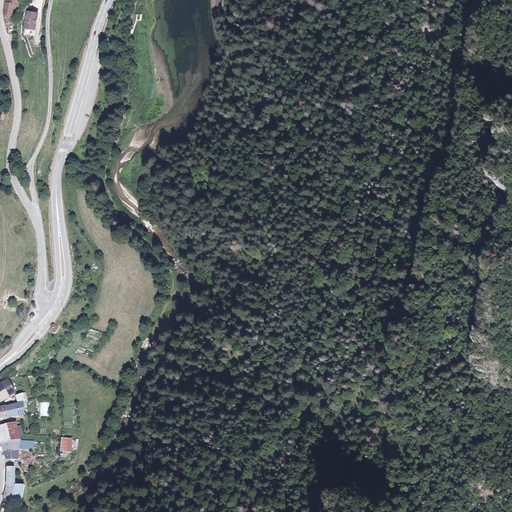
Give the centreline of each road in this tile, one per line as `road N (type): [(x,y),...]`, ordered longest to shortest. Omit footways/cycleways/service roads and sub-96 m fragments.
road 1 (unclassified): [(32,213),(32,163),(49,113),(52,0)]
road 2 (unclassified): [(32,213),(9,161),(15,88),(0,6)]
road 3 (secondary): [(107,0),(56,185)]
road 4 (secondary): [(61,307),(69,273),(56,185)]
road 5 (secondary): [(56,185),(59,281),(51,304)]
